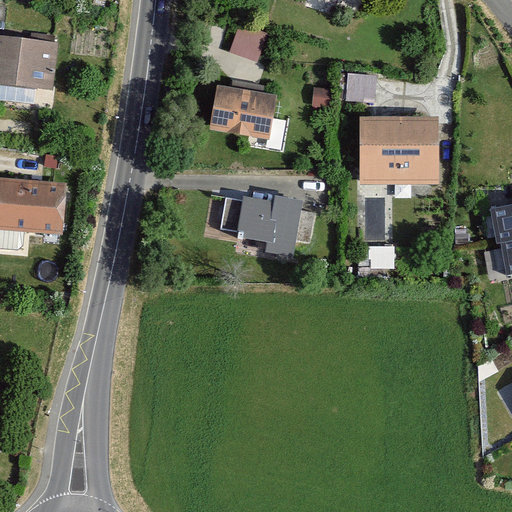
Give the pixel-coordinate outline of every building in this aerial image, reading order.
[(260,58),(268,33),(240,24),(232,49),(260,58)] [(56,45),(0,37),(0,89),(1,82),(50,88),(56,45)] [(376,77),(348,76),(347,102),(375,103),(376,77)] [(232,90),(218,88),(212,130),(270,139),(276,97),(262,95),(263,87),(233,83),(232,90)] [(333,90),(314,90),(314,107),(332,107),(333,90)] [(437,120),(360,120),(360,183),(437,183),(437,120)] [(64,185),(0,181),(0,229),(61,233),(64,185)] [(274,206),(227,199),(223,231),(268,238),(266,252),(291,255),(294,239),(310,241),(314,215),(300,212),(302,203),(275,199),(274,206)] [(511,207),(492,211),(497,245),(503,244),(511,242),(511,207)] [(511,242),(503,244),(507,274),(511,273),(511,242)]
